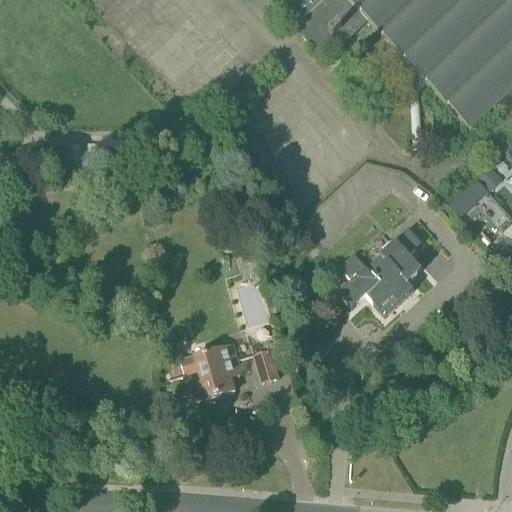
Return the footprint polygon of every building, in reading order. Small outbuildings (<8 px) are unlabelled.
[(511,93),(511,0),(277,0),(287,9),(280,16),(321,60),(340,42),(344,46),(367,24),(390,49),(377,61),(404,89),(417,77),(470,133),(511,93)] [(260,167),(288,139),(257,107),(228,135),(260,167)] [(340,138),(307,163),(302,155),(272,177),(301,215),(363,168),(340,138)] [(140,145),(46,150),(18,151),(19,173),(141,169),(140,145)] [(485,192),(498,180),(490,171),(477,184),(485,192)] [(459,221),(475,206),(464,194),(448,209),(459,221)] [(511,227),(502,236),(506,240),(491,255),(511,277),(511,227)] [(338,271),(351,285),(337,298),(351,313),(365,300),(385,321),(414,295),(407,287),(421,274),(408,260),(422,247),(408,233),(366,272),(353,258),(338,271)] [(256,264),(254,256),(240,260),(241,264),(246,267),(256,264)] [(277,382),(272,366),(286,361),(282,343),(265,348),(267,355),(253,359),(261,387),(277,382)] [(180,364),(186,388),(192,398),(196,400),(205,401),(205,403),(234,395),(230,381),(241,378),(232,349),(180,364)]
